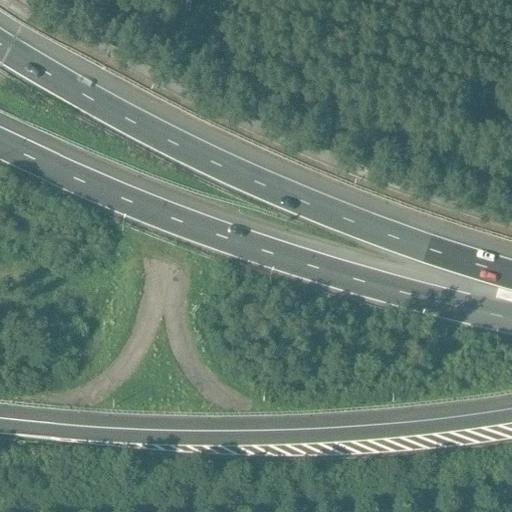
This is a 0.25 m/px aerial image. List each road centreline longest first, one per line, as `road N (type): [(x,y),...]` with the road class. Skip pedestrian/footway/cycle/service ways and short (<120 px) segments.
road 1 (motorway): [(511,276),(348,222),(217,164),(0,46)]
road 2 (motorway): [(511,317),(233,240),(0,145)]
road 3 (motorway): [(511,419),(397,435),(219,442),(0,429)]
